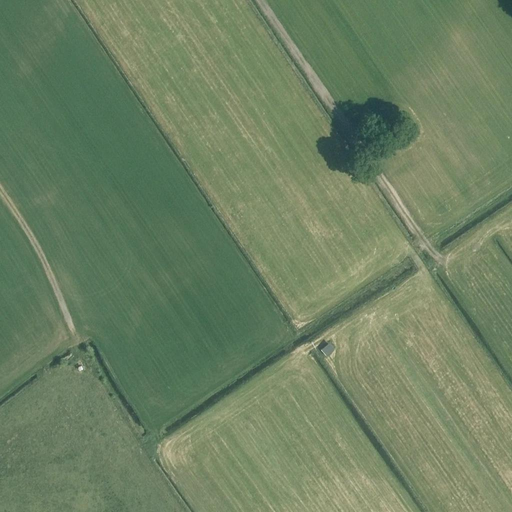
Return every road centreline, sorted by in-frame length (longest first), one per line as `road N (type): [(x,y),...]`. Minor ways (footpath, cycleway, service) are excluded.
road 1 (track): [(259,0),(445,262)]
road 2 (track): [(0,190),(51,278),(79,358)]
